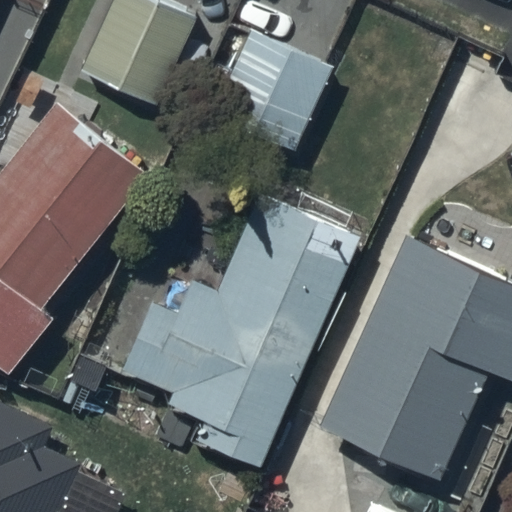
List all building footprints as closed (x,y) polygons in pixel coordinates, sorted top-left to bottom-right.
[(198,4),(188,0),(107,0),(81,63),(160,95),(198,4)] [(0,351),(10,360),(54,307),(37,293),(147,160),(58,87),(0,157),(0,351)] [(362,220),(259,179),(220,274),(193,264),(189,274),(170,266),(161,288),(154,285),(125,358),(174,378),(169,390),(206,405),(198,425),(267,452),(362,220)] [(511,266),(406,219),(320,410),(441,464),(490,356),(511,365),(511,266)] [(48,401),(6,384),(0,396),(0,476),(12,481),(48,401)] [(58,400),(23,477),(100,511),(107,511),(141,437),(58,400)]
